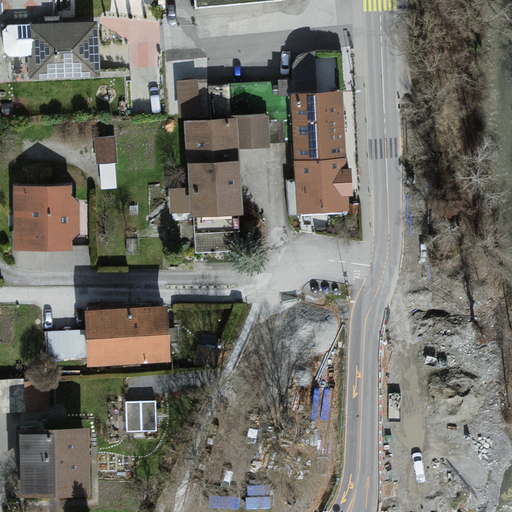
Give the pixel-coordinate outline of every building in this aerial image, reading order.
[(289,0),(198,0),(199,11),(290,5),(289,0)] [(94,20),(31,22),(32,73),(95,71),(94,20)] [(290,90),(318,89),(313,48),(303,50),(295,55),(290,64),(291,76),(274,78),(275,93),(290,90)] [(318,89),(290,90),(298,209),(346,206),(338,87),(318,89)] [(264,114),(184,120),(195,249),(240,249),(238,144),(267,143),(264,114)] [(115,128),(98,128),(99,179),(117,179),(115,128)] [(81,184),(12,184),(12,247),(81,247),(81,184)] [(163,304),(81,309),(85,363),(167,358),(163,304)] [(75,327),(46,328),(47,358),(76,357),(75,327)] [(46,379),(0,380),(0,410),(47,409),(46,379)] [(152,401),(123,402),(124,432),(153,431),(152,401)] [(89,426),(16,427),(17,495),(90,494),(89,426)]
